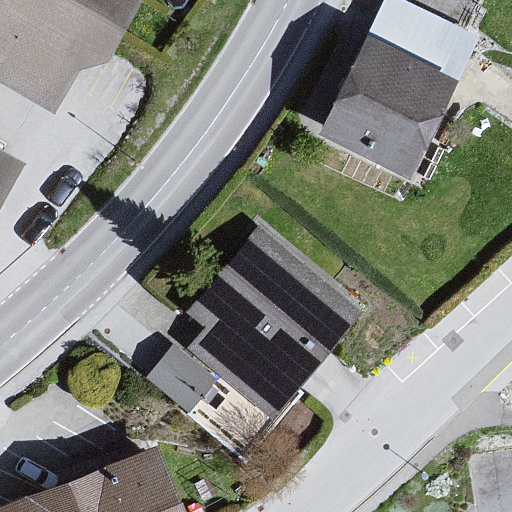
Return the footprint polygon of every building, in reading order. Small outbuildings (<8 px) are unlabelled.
[(0,0),(0,92),(52,121),(73,83),(103,73),(140,5),(175,10),(180,0),(0,0)] [(361,51),(309,142),(401,191),(448,95),(361,51)] [(0,166),(0,203),(16,175),(0,166)] [(199,340),(186,356),(271,424),(352,325),(252,241),(185,324),(199,340)] [(169,511),(147,460),(19,511),(169,511)]
